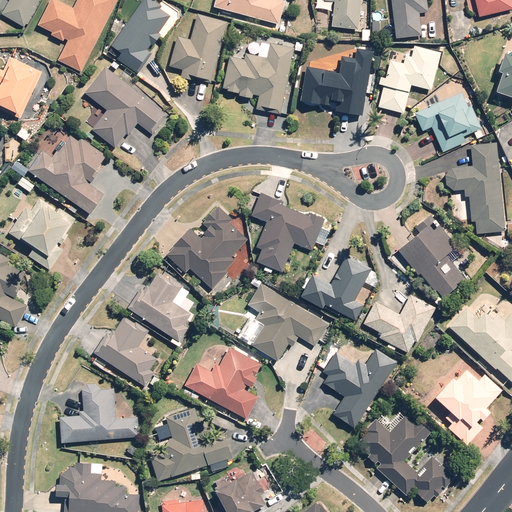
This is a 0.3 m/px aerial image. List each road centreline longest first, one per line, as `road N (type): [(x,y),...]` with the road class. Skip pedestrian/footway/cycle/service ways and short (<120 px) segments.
road 1 (residential): [(13,511),(16,449),(39,368),(61,324),(164,192),(189,170),(221,158),(264,154),(310,163)]
road 2 (residential): [(310,163),(382,155),(395,165),(388,197),(372,201),(344,188)]
